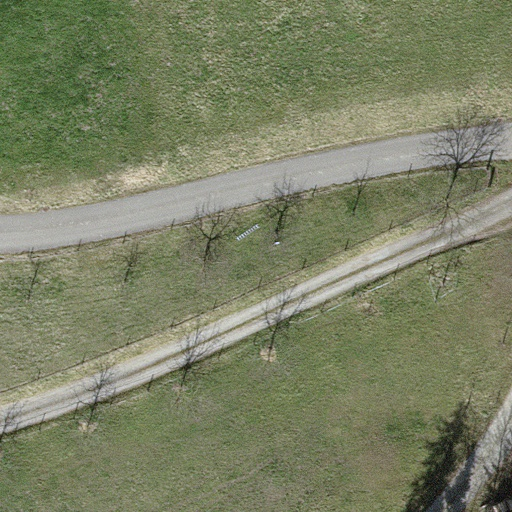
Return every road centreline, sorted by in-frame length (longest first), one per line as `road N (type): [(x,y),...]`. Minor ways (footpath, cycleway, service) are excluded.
road 1 (track): [(511,213),(105,394),(0,425)]
road 2 (track): [(0,241),(96,238),(396,162),(511,149)]
